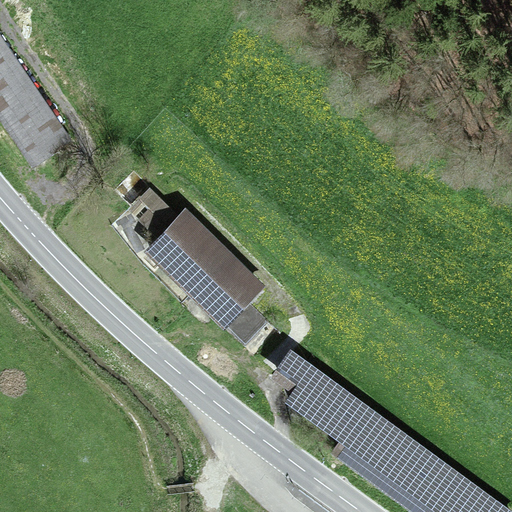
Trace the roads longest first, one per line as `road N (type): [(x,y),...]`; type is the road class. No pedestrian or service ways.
road 1 (tertiary): [(355,511),(212,409),(0,199)]
road 2 (track): [(254,0),(383,109),(511,166)]
